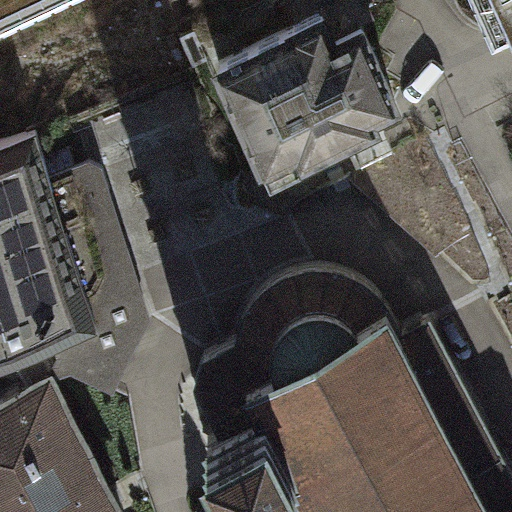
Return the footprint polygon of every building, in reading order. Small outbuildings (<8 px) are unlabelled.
[(0,0),(0,13),(30,0),(0,0)] [(352,0),(345,0),(219,56),(264,157),(295,143),(299,151),(375,117),(371,109),(396,98),(352,0)] [(511,0),(485,0),(496,24),(511,16),(511,0)] [(47,168),(34,126),(8,134),(0,137),(0,350),(12,347),(21,363),(31,381),(49,371),(69,362),(112,386),(134,347),(153,313),(103,166),(89,157),(85,158),(47,168)] [(511,511),(511,466),(430,312),(401,326),(385,295),(356,268),(332,261),(294,262),(264,280),(246,300),(238,333),(205,347),(198,372),(221,416),(200,427),(234,489),(260,477),(279,511),(511,511)] [(0,511),(121,511),(113,493),(49,371),(31,381),(0,397),(0,511)]
